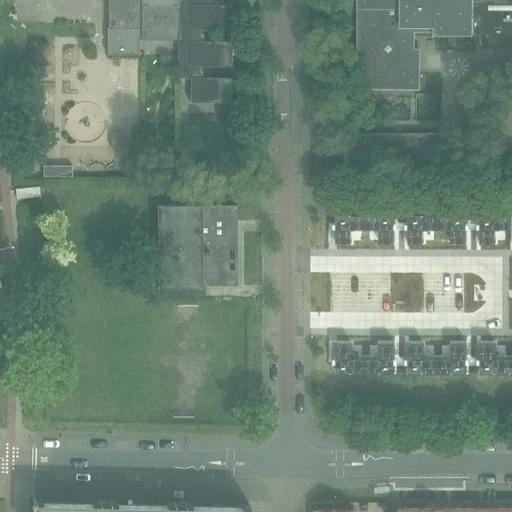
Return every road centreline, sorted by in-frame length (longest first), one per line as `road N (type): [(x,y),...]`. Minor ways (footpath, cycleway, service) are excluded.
road 1 (unclassified): [(286,465),(283,0)]
road 2 (residential): [(286,465),(0,457)]
road 3 (residential): [(511,463),(286,465)]
